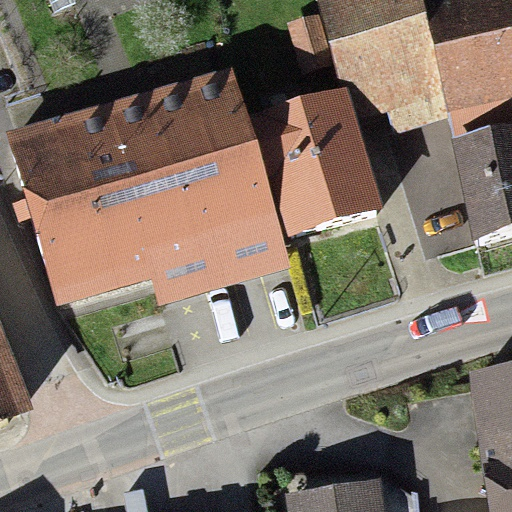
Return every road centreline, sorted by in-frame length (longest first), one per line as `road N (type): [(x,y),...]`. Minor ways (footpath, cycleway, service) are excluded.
road 1 (secondary): [(84,455),(511,321)]
road 2 (unclassified): [(84,455),(0,268)]
